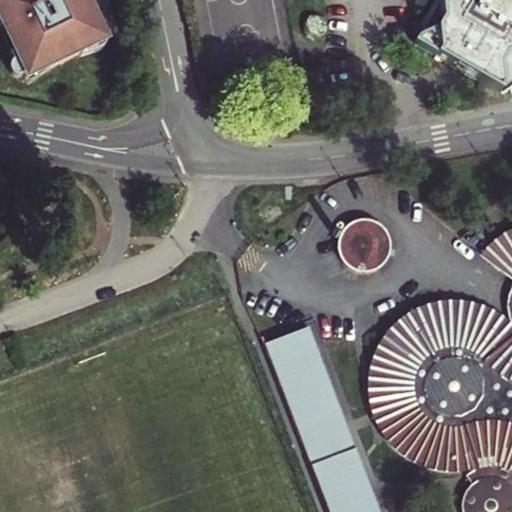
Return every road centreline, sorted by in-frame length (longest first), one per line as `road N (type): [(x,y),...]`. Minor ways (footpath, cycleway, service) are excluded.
road 1 (residential): [(199,160),(310,158),(511,124)]
road 2 (residential): [(199,160),(195,205),(175,243),(95,288)]
road 3 (residential): [(81,144),(121,210),(120,235),(95,288)]
road 4 (residential): [(186,118),(159,0)]
